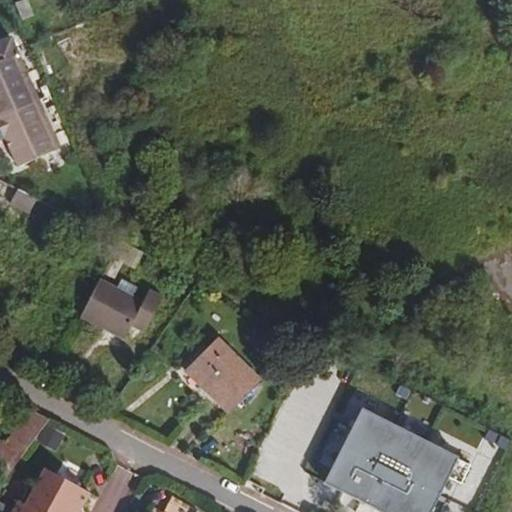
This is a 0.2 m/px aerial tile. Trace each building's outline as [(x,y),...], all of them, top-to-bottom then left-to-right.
[(22,0),(15,3),(22,20),(34,15),(28,0),(22,0)] [(27,213),(32,198),(13,191),(7,205),(27,213)] [(117,288),(100,279),(81,318),(124,340),(131,326),(145,333),(163,297),(150,290),(144,302),(133,296),(117,288)] [(122,279),(117,288),(133,296),(138,287),(122,279)] [(217,339),(186,370),(230,413),(260,382),(217,339)] [(459,460),(460,458),(362,408),(324,483),(380,511),(432,511),(449,479),(461,485),(471,466),(459,460)] [(0,480),(3,483),(50,420),(32,411),(5,448),(0,443),(0,480)] [(84,511),(83,507),(90,493),(44,469),(38,481),(31,482),(33,489),(25,504),(21,502),(18,500),(12,511),(84,511)] [(31,482),(21,502),(25,504),(33,489),(31,482)] [(443,501),(438,511),(465,511),(467,509),(443,501)]
